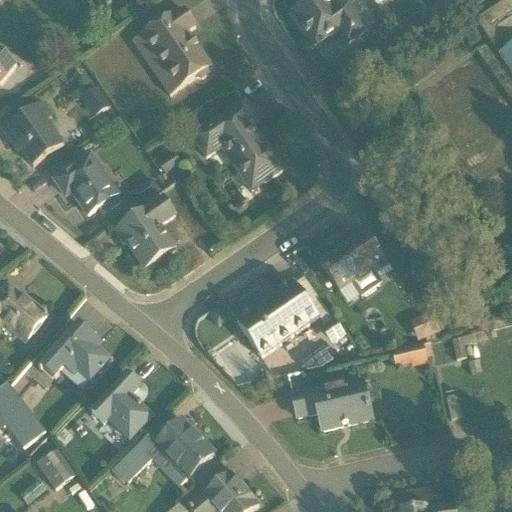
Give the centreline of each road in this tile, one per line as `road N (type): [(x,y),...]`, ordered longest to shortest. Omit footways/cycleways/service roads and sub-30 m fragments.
road 1 (residential): [(151,336),(176,309),(320,208),(339,183),(335,150),(259,40),(249,0)]
road 2 (residential): [(511,437),(294,483)]
road 3 (residential): [(294,483),(151,336)]
road 4 (residential): [(151,336),(0,212)]
